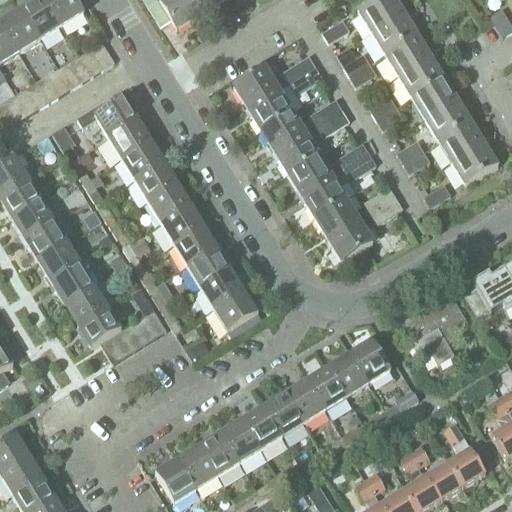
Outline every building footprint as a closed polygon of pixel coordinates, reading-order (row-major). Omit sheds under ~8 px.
[(72,0),(46,0),(43,2),(62,32),(84,18),(81,14),(73,1),(72,0)] [(185,0),(169,0),(158,7),(176,35),(199,21),(185,0)] [(215,0),(185,0),(199,21),(221,8),(215,0)] [(390,0),(382,0),(356,16),(370,39),(403,19),(390,0)] [(43,2),(22,15),(40,45),(62,32),(43,2)] [(415,11),(408,16),(411,20),(418,16),(415,11)] [(488,22),(500,42),(511,34),(511,32),(500,14),(488,22)] [(22,15),(1,29),(19,58),(40,45),(22,15)] [(403,19),(370,39),(383,61),(416,41),(403,19)] [(323,38),(322,38),(328,49),(332,47),(348,37),(342,26),(323,38)] [(1,29),(0,28),(0,69),(19,58),(1,29)] [(416,41),(383,61),(397,83),(430,63),(416,41)] [(102,47),(90,55),(102,75),(114,68),(102,47)] [(90,55),(79,61),(92,82),(102,75),(90,55)] [(356,65),(343,72),(349,82),(369,70),(363,60),(356,64),(356,65)] [(79,61),(69,68),(81,88),(92,82),(79,61)] [(304,65),(283,78),(289,89),(315,73),(308,62),(304,65)] [(430,63),(397,83),(410,105),(443,85),(430,63)] [(69,68),(58,74),(71,94),(71,95),(81,88),(69,68)] [(369,70),(349,82),(355,93),(359,90),(375,80),(369,70)] [(265,73),(232,93),(246,115),(279,96),(265,73)] [(315,73),(289,89),(296,100),(317,87),(321,84),(315,73)] [(58,74),(47,81),(60,101),(71,95),(71,94),(58,74)] [(47,81),(36,87),(49,108),(60,101),(47,81)] [(443,85),(410,105),(424,127),(456,107),(443,85)] [(36,87),(26,94),(38,114),(38,115),(49,108),(36,87)] [(26,94),(15,101),(27,121),(38,115),(38,114),(26,94)] [(279,96),(246,115),(260,137),(292,117),(279,96)] [(15,101),(0,109),(0,126),(5,134),(5,135),(27,121),(15,101)] [(110,104),(76,125),(82,135),(97,126),(108,144),(138,126),(125,104),(115,111),(110,104)] [(374,114),(370,116),(376,126),(396,114),(390,104),(374,114)] [(330,109),(309,121),(316,132),(342,117),(335,106),(330,109)] [(456,107),(424,127),(437,148),(470,128),(456,107)] [(396,114),(376,126),(382,136),(386,134),(402,124),(396,114)] [(292,117),(260,137),(273,159),(306,139),(292,117)] [(342,117),(316,132),(323,143),(344,130),(348,128),(342,117)] [(138,126),(108,144),(121,166),(151,147),(138,126)] [(470,128),(437,148),(451,171),(484,151),(470,128)] [(306,139),(273,159),(287,181),(319,161),(306,139)] [(62,156),(70,151),(63,140),(56,145),(62,156)] [(151,147),(121,166),(134,187),(165,168),(151,147)] [(400,157),(396,159),(403,170),(422,157),(416,147),(400,157)] [(357,152),(336,165),(343,176),(369,161),(362,150),(357,152)] [(70,151),(62,156),(69,167),(77,162),(70,151)] [(484,151),(451,171),(464,193),(497,173),(484,151)] [(89,157),(79,163),(86,176),(96,171),(89,157)] [(422,157),(403,170),(409,180),(413,177),(429,168),(422,157)] [(319,161),(287,181),(300,203),(333,183),(319,161)] [(369,161),(343,176),(350,187),(371,174),(375,171),(369,161)] [(14,162),(0,170),(0,201),(28,184),(14,162)] [(82,171),(77,162),(69,167),(75,176),(82,171)] [(165,168),(134,187),(147,208),(178,190),(165,168)] [(89,183),(82,171),(75,176),(82,187),(89,183)] [(89,183),(82,187),(88,198),(96,194),(89,183)] [(333,183),(300,203),(313,224),(346,204),(333,183)] [(28,184),(0,201),(0,206),(11,224),(41,206),(28,184)] [(178,190),(147,208),(161,230),(191,211),(178,190)] [(427,201),(423,203),(429,213),(449,201),(443,191),(427,201)] [(384,196),(363,209),(370,220),(395,204),(389,193),(384,196)] [(103,205),(96,194),(88,198),(95,210),(103,205)] [(346,204),(313,224),(327,246),(360,227),(346,204)] [(395,204),(370,220),(376,231),(398,218),(402,215),(395,204)] [(103,205),(95,210),(102,220),(110,216),(103,205)] [(41,206),(11,224),(24,246),(54,227),(41,206)] [(191,211),(161,230),(174,251),(204,233),(191,211)] [(110,216),(102,220),(109,231),(116,227),(110,216)] [(54,227),(24,246),(37,267),(68,249),(54,227)] [(116,227),(109,231),(115,242),(123,238),(116,227)] [(360,227),(327,246),(341,268),(373,248),(360,227)] [(204,233),(174,251),(187,273),(217,254),(204,233)] [(123,238),(115,242),(122,253),(130,248),(123,238)] [(130,248),(122,253),(128,263),(136,259),(130,248)] [(68,249),(37,267),(50,289),(81,270),(68,249)] [(217,254),(187,273),(200,294),(230,275),(217,254)] [(143,269),(136,259),(128,263),(135,274),(143,269)] [(511,268),(511,269),(503,275),(511,291),(511,263),(510,265),(511,268)] [(81,270),(50,289),(64,310),(94,291),(96,290),(99,288),(91,275),(95,273),(89,265),(81,270)] [(143,269),(135,274),(141,285),(149,280),(143,269)] [(511,291),(503,275),(501,270),(471,288),(474,294),(462,302),(477,326),(502,311),(504,316),(511,311),(511,291)] [(230,275),(200,294),(213,315),(244,297),(230,275)] [(149,280),(141,285),(148,296),(156,291),(149,280)] [(94,291),(64,310),(77,331),(107,313),(117,307),(105,287),(95,293),(94,291)] [(164,287),(156,292),(159,296),(162,302),(168,298),(170,297),(164,287)] [(156,292),(156,291),(148,296),(155,307),(162,302),(159,296),(156,292)] [(244,297),(213,315),(227,338),(257,319),(244,297)] [(410,351),(418,365),(429,359),(435,370),(450,361),(441,346),(466,332),(448,301),(404,327),(416,347),(410,351)] [(161,317),(169,313),(162,302),(155,307),(161,317)] [(107,313),(77,331),(91,354),(100,349),(111,342),(121,336),(107,313)] [(175,323),(169,313),(161,317),(168,328),(175,323)] [(154,316),(143,322),(156,343),(166,336),(154,316)] [(143,322),(132,329),(145,349),(156,343),(143,322)] [(175,323),(168,328),(175,340),(183,335),(175,323)] [(132,329),(121,336),(134,356),(145,349),(132,329)] [(121,336),(111,342),(123,362),(134,356),(121,336)] [(111,342),(100,349),(101,351),(110,365),(112,369),(123,362),(111,342)] [(372,346),(349,360),(367,390),(390,376),(372,346)] [(0,350),(0,393),(8,389),(2,378),(13,372),(0,350)] [(349,360),(327,373),(346,404),(367,390),(349,360)] [(327,373),(306,386),(325,417),(346,404),(327,373)] [(496,387),(504,382),(499,374),(491,379),(496,387)] [(491,379),(482,384),(488,392),(496,387),(491,379)] [(482,384),(474,389),(479,398),(488,392),(482,384)] [(306,386),(284,399),(303,430),(325,417),(306,386)] [(396,408),(384,416),(389,424),(401,417),(417,407),(411,397),(395,406),(396,408)] [(284,399),(263,413),(282,443),(303,430),(284,399)] [(511,405),(499,414),(503,419),(486,429),(509,466),(511,464),(511,405)] [(450,409),(441,414),(446,422),(455,417),(450,409)] [(263,413),(242,426),(260,456),(282,443),(263,413)] [(433,419),(438,427),(446,422),(441,414),(433,419)] [(376,421),(357,433),(362,441),(381,429),(376,421)] [(411,425),(403,430),(408,439),(417,434),(411,425)] [(242,426),(220,439),(239,469),(260,456),(242,426)] [(403,430),(395,435),(400,444),(408,439),(403,430)] [(349,437),(342,442),(346,450),(347,450),(362,441),(357,433),(349,437)] [(0,480),(30,462),(16,440),(13,442),(9,435),(0,440),(0,480)] [(433,511),(439,509),(439,508),(486,478),(461,437),(346,507),(349,511),(433,511)] [(220,439),(199,452),(218,483),(239,469),(220,439)] [(381,456),(389,451),(384,442),(375,447),(381,456)] [(333,447),(320,456),(325,464),(338,455),(333,447)] [(372,461),(381,456),(375,447),(367,452),(372,461)] [(199,452),(177,465),(196,496),(218,483),(199,452)] [(367,452),(358,458),(364,466),(372,461),(367,452)] [(311,461),(298,469),(302,476),(303,477),(316,469),(311,461)] [(30,462),(0,480),(0,482),(13,503),(43,484),(30,462)] [(177,465),(155,479),(174,509),(196,496),(177,465)] [(297,470),(277,482),(282,490),(303,477),(302,476),(298,469),(297,470)] [(336,483),(344,478),(339,469),(331,474),(336,483)] [(328,488),(336,483),(331,474),(323,479),(328,488)] [(331,511),(311,478),(281,497),(283,501),(302,489),(307,497),(315,511),(331,511)] [(43,484),(13,503),(18,511),(45,511),(56,505),(43,484)] [(268,487),(255,496),(259,503),(260,504),(273,496),(268,487)] [(246,501),(233,509),(234,511),(246,511),(251,509),(246,501)] [(275,501),(258,511),(276,511),(280,509),(275,501)]
